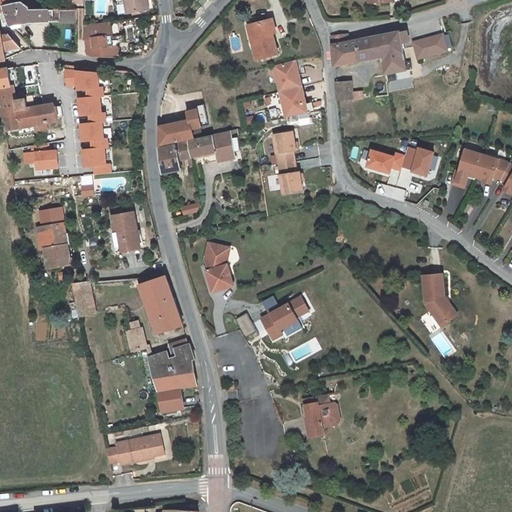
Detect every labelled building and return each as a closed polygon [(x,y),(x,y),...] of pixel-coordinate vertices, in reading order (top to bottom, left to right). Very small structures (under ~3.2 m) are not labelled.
[(1,0),(5,11),(10,26),(31,22),(49,22),(49,10),(40,10),(30,10),(30,8),(22,2),(14,4),(12,0),(1,0)] [(154,9),(152,0),(125,0),(128,14),(146,11),(154,9)] [(60,22),(78,23),(78,9),(60,9),(60,22)] [(276,33),(272,20),(265,22),(268,35),(273,33),(276,33)] [(113,22),(85,25),(85,40),(90,40),(91,39),(113,36),(115,36),(113,22)] [(268,35),(265,22),(249,26),(258,60),(279,54),(273,33),(268,35)] [(0,32),(0,61),(6,60),(5,52),(21,48),(7,31),(0,32)] [(403,45),(410,43),(408,31),(400,32),(403,45)] [(403,45),(400,32),(350,43),(333,46),(335,66),(348,64),(348,59),(371,54),(382,53),(384,63),(386,75),(398,73),(397,68),(407,66),(406,62),(403,45)] [(332,37),(333,46),(350,43),(348,35),(332,37)] [(444,35),(414,43),(419,59),(448,52),(448,50),(445,37),(444,35)] [(113,36),(91,39),(92,48),(115,45),(113,36)] [(450,36),(445,37),(448,50),(453,48),(450,36)] [(115,45),(92,48),(91,48),(89,52),(87,52),(88,55),(90,57),(116,57),(118,58),(122,57),(120,47),(116,45),(115,45)] [(362,60),(372,58),(371,54),(348,59),(348,64),(362,61),(362,60)] [(303,58),(275,66),(282,92),(303,86),(300,75),(298,68),(305,66),(303,58)] [(412,61),(406,62),(407,66),(397,68),(398,73),(413,70),(412,61)] [(307,73),(305,66),(298,68),(300,75),(307,73)] [(18,85),(15,68),(8,70),(12,86),(14,86),(18,85)] [(99,74),(75,70),(65,69),(66,87),(76,87),(76,92),(86,91),(86,98),(78,98),(79,118),(89,117),(89,124),(80,124),(81,143),(91,143),(91,149),(82,150),(83,169),(94,168),(94,174),(113,173),(112,165),(107,165),(106,149),(110,149),(110,139),(105,139),(104,124),(108,124),(107,113),(103,114),(102,98),(106,98),(105,88),(100,88),(99,74)] [(0,107),(3,122),(4,131),(10,130),(11,129),(13,129),(15,129),(17,129),(18,128),(20,128),(48,123),(45,106),(28,109),(26,99),(18,101),(14,86),(12,86),(8,70),(0,70),(0,107)] [(352,82),(336,83),(338,101),(353,100),(353,93),(352,82)] [(303,86),(282,92),(288,118),(310,114),(309,106),(303,86)] [(45,106),(48,123),(57,122),(57,119),(55,108),(54,105),(45,106)] [(315,105),(309,106),(310,114),(317,112),(315,105)] [(57,119),(64,118),(63,111),(62,107),(55,108),(57,119)] [(207,109),(189,112),(191,121),(193,129),(210,126),(207,109)] [(160,146),(188,140),(195,138),(193,129),(191,121),(160,127),(160,146)] [(21,135),(49,131),(48,123),(20,128),(20,131),(21,135)] [(294,132),(274,135),(279,165),(295,162),(293,151),(297,151),(294,132)] [(236,158),(235,153),(232,138),(231,133),(189,142),(192,158),(205,155),(216,152),(218,161),(236,158)] [(232,138),(235,153),(241,152),(238,137),(232,138)] [(181,160),(192,158),(189,142),(160,148),(164,174),(183,170),(181,160)] [(50,145),(31,146),(32,152),(23,153),(24,164),(36,163),(37,171),(60,170),(58,150),(51,151),(50,145)] [(395,157),(372,150),(368,167),(390,173),(392,167),(401,170),(406,156),(396,153),(395,157)] [(218,161),(216,152),(205,155),(206,160),(210,163),(218,161)] [(481,158),(464,153),(458,174),(455,173),(451,187),(463,191),(466,180),(467,178),(475,180),(481,158)] [(505,164),(481,158),(475,180),(483,182),(491,184),(492,180),(497,181),(500,182),(509,167),(505,164)] [(295,162),(279,165),(283,194),(303,191),(300,172),(297,173),(295,162)] [(511,168),(509,167),(500,182),(506,186),(503,190),(511,195),(511,168)] [(202,202),(183,208),(185,215),(198,211),(203,207),(202,202)] [(138,231),(134,212),(112,216),(115,231),(119,230),(123,252),(141,249),(139,242),(139,241),(139,239),(139,237),(138,236),(138,231)] [(46,248),(45,248),(48,268),(49,269),(72,265),(68,245),(70,245),(68,234),(66,234),(64,224),(42,228),(46,248)] [(112,231),(116,253),(123,252),(119,230),(115,231),(112,231)] [(208,270),(215,291),(236,284),(228,262),(226,254),(227,246),(210,242),(207,258),(210,269),(208,270)] [(434,309),(445,324),(457,315),(447,301),(442,302),(441,298),(444,297),(442,275),(422,276),(425,304),(430,311),(434,309)] [(183,325),(166,276),(151,281),(140,285),(158,334),(183,325)] [(90,284),(73,285),(75,298),(92,296),(90,284)] [(75,298),(80,317),(96,314),(92,296),(75,298)] [(302,297),(262,319),(273,340),(283,335),(281,331),(299,321),(297,318),(310,311),(302,297)] [(430,311),(441,326),(445,324),(434,309),(430,311)] [(236,320),(246,338),(257,332),(247,314),(236,320)] [(131,324),(132,331),(140,329),(138,322),(131,324)] [(140,329),(132,331),(131,331),(134,345),(135,350),(146,348),(142,329),(140,329)] [(173,357),(178,356),(175,350),(188,346),(186,340),(169,345),(173,357)] [(150,358),(159,391),(181,388),(197,385),(193,360),(195,360),(190,346),(188,346),(175,350),(178,356),(181,363),(171,366),(169,358),(165,359),(164,354),(150,358)] [(185,408),(181,388),(159,391),(163,412),(185,408)] [(340,420),(337,406),(333,403),(331,404),(329,396),(304,401),(307,417),(306,417),(310,436),(323,433),(323,430),(333,428),(333,427),(339,426),(338,424),(340,420)] [(148,454),(166,450),(162,434),(118,443),(119,448),(108,450),(111,462),(121,460),(122,465),(149,459),(148,454)] [(166,453),(166,450),(148,454),(149,459),(156,458),(155,455),(166,453)]
